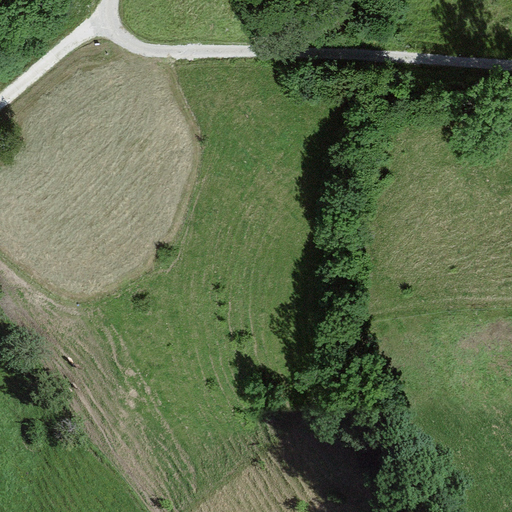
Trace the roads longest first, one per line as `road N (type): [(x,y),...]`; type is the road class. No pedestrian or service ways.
road 1 (track): [(120,0),(132,17),(169,32),(511,63)]
road 2 (track): [(0,97),(120,1)]
